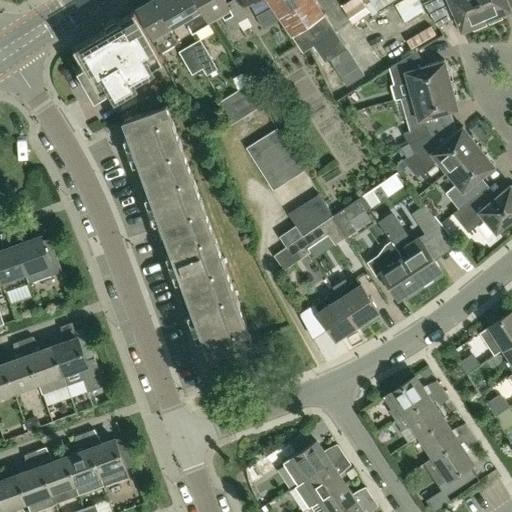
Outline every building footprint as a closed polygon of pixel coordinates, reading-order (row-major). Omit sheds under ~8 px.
[(172,25),(157,0),(152,0),(139,8),(138,8),(136,9),(162,52),(178,43),(174,34),(170,27),(172,25)] [(206,22),(193,0),(169,0),(181,20),(185,18),(193,33),(210,23),(208,20),(206,22)] [(247,16),(237,0),(231,0),(225,4),(222,0),(193,0),(206,22),(208,20),(222,12),(232,31),(241,26),(239,21),(247,16)] [(262,27),(281,17),(269,0),(255,0),(249,4),(262,27)] [(269,0),(281,17),(305,52),(314,46),(325,62),(330,58),(347,86),(365,75),(348,47),(337,30),(316,0),(269,0)] [(369,0),(376,10),(391,0),(369,0)] [(411,0),(396,9),(407,28),(427,16),(417,0),(411,0)] [(487,19),(478,0),(427,0),(424,2),(438,26),(451,18),(447,12),(453,9),(462,30),(487,19)] [(507,0),(478,0),(487,19),(511,9),(507,0)] [(153,42),(134,10),(105,27),(105,29),(74,47),(85,65),(77,70),(95,99),(114,88),(116,93),(133,83),(131,79),(163,60),(153,42)] [(203,68),(207,75),(217,69),(200,39),(190,45),(203,68)] [(203,68),(190,45),(179,52),(192,74),(203,68)] [(452,84),(449,73),(445,59),(418,67),(417,63),(423,60),(417,50),(390,67),(395,83),(408,80),(413,94),(452,84)] [(249,84),(239,90),(252,111),(262,105),(249,84)] [(458,108),(452,84),(413,94),(402,98),(410,130),(404,133),(409,143),(432,132),(426,121),(425,117),(458,108)] [(252,111),(239,90),(229,96),(242,117),(252,111)] [(242,117),(229,96),(219,103),(232,124),(242,117)] [(166,104),(123,120),(145,179),(188,163),(166,104)] [(438,159),(448,171),(479,145),(464,126),(440,145),(437,142),(432,132),(409,143),(402,147),(408,157),(415,154),(427,168),(438,159)] [(279,128),(268,134),(282,155),(292,149),(279,128)] [(282,155),(268,134),(258,140),(272,162),(282,155)] [(272,162),(258,140),(248,147),(262,168),(272,162)] [(495,164),(479,145),(448,171),(458,183),(446,192),(459,208),(460,208),(481,191),(474,182),(495,164)] [(306,170),(292,149),(282,155),(295,177),(306,170)] [(295,177),(282,155),(272,162),(285,183),(295,177)] [(285,183),(272,162),(262,168),(275,190),(285,183)] [(209,222),(188,163),(145,179),(166,238),(209,222)] [(396,173),(364,195),(372,206),(373,207),(404,185),(396,173)] [(511,218),(511,184),(490,202),(481,191),(460,208),(459,208),(454,213),(463,224),(469,231),(475,226),(486,217),(497,231),(511,218)] [(320,193),(310,199),(325,221),(334,215),(320,193)] [(364,195),(343,209),(350,220),(351,219),(372,206),(364,195)] [(325,221),(310,199),(300,206),(315,228),(323,223),(325,221)] [(442,269),(425,243),(446,229),(425,204),(411,213),(425,234),(414,241),(407,230),(392,240),(421,283),(425,285),(434,280),(433,275),(442,269)] [(315,228),(300,206),(290,213),(304,235),(315,228)] [(343,209),(334,215),(348,237),(358,230),(351,219),(350,220),(343,209)] [(348,237),(334,215),(325,221),(323,223),(330,233),(337,244),(348,237)] [(231,281),(209,222),(166,238),(188,297),(231,281)] [(323,223),(315,228),(304,235),(294,242),(304,257),(312,252),(309,247),(330,233),(323,223)] [(49,237),(43,240),(41,236),(29,240),(21,226),(11,230),(30,283),(62,271),(49,237)] [(30,283),(11,230),(1,233),(4,249),(0,250),(0,275),(3,284),(6,292),(30,283)] [(421,283),(392,240),(387,243),(379,254),(368,261),(376,274),(382,271),(399,297),(403,294),(408,297),(419,290),(418,285),(421,283)] [(349,292),(341,297),(359,324),(380,310),(362,283),(361,283),(357,277),(344,286),(349,292)] [(253,341),(231,281),(188,297),(210,356),(215,354),(253,341)] [(337,338),(359,324),(341,297),(334,302),(330,295),(317,304),(321,310),(319,311),(337,338)] [(492,355),(504,348),(511,342),(511,310),(489,325),(478,333),(492,355)] [(87,360),(78,337),(77,337),(72,323),(62,326),(65,341),(53,346),(67,384),(86,377),(91,391),(94,390),(94,389),(104,385),(105,385),(95,357),(94,357),(87,360)] [(67,384),(53,346),(33,353),(32,350),(39,345),(33,336),(23,340),(38,380),(39,380),(43,392),(67,384)] [(38,380),(23,340),(14,343),(15,354),(23,353),(25,356),(4,363),(14,389),(38,380)] [(497,354),(487,360),(492,368),(502,361),(497,354)] [(0,394),(14,389),(4,363),(0,364),(0,394)] [(387,410),(394,421),(443,389),(437,380),(428,385),(430,392),(427,394),(415,376),(392,391),(400,403),(387,410)] [(421,434),(444,419),(432,402),(435,399),(441,405),(449,397),(443,389),(394,421),(400,431),(413,423),(421,434)] [(36,415),(25,419),(28,430),(40,425),(36,415)] [(459,436),(456,438),(444,419),(421,434),(435,456),(472,432),(466,423),(456,428),(459,436)] [(122,436),(115,438),(94,446),(93,443),(100,438),(95,429),(85,433),(104,486),(129,477),(126,469),(133,466),(122,436)] [(437,487),(450,478),(473,463),(461,445),(464,443),(469,449),(477,441),(472,432),(435,456),(423,464),(437,487)] [(104,486),(85,433),(75,436),(77,446),(84,445),(86,449),(66,456),(80,494),(104,486)] [(307,478),(344,454),(338,445),(329,450),(332,457),(329,459),(317,441),(283,463),(297,485),(307,478)] [(80,494),(66,456),(46,464),(44,460),(52,456),(46,447),(36,451),(56,503),(80,494)] [(31,511),(56,503),(36,451),(26,454),(28,464),(36,463),(37,467),(18,474),(27,500),(26,501),(30,511),(31,511)] [(345,484),(333,467),(337,464),(343,470),(350,463),(344,454),(307,478),(297,485),(311,506),(322,499),(322,500),(345,484)] [(27,500),(18,474),(0,480),(0,475),(3,474),(0,469),(0,503),(2,510),(26,501),(27,500)] [(360,500),(357,502),(345,484),(322,500),(328,510),(324,511),(349,511),(373,497),(367,488),(357,493),(360,500)] [(363,511),(362,510),(365,508),(369,511),(371,511),(378,505),(373,497),(349,511),(363,511)] [(101,511),(116,511),(110,499),(98,505),(101,511)] [(94,511),(98,511),(95,503),(84,507),(86,511),(94,511)]
